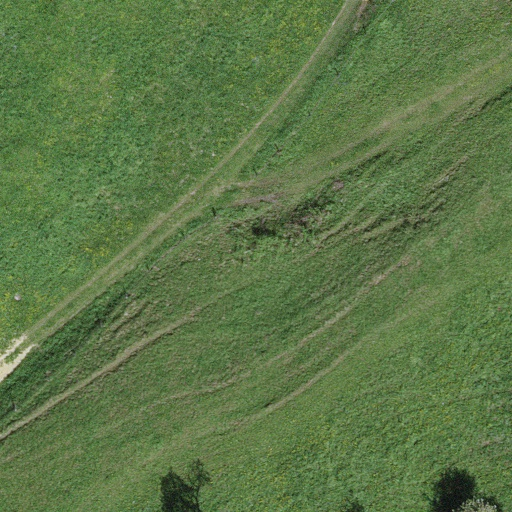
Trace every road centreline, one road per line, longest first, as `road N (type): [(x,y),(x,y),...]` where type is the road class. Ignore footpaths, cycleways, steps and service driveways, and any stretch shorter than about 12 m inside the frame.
road 1 (track): [(511,42),(302,166),(210,178)]
road 2 (track): [(210,178),(0,358)]
